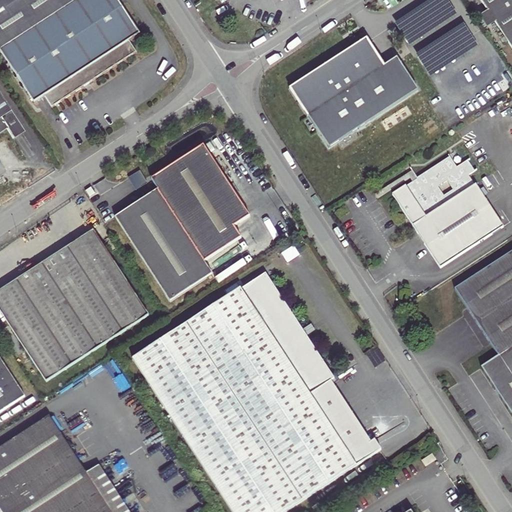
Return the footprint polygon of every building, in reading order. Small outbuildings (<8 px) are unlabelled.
[(116,0),(0,0),(0,50),(35,104),(46,98),(52,109),(135,53),(129,43),(140,35),(116,0)] [(511,0),(471,0),(511,62),(511,0)] [(287,94),(324,152),(415,96),(393,62),(380,70),(363,44),(287,94)] [(15,134),(0,110),(0,134),(4,141),(15,134)] [(387,197),(435,273),(497,234),(448,158),(387,197)] [(111,222),(166,305),(208,279),(199,266),(237,242),(229,230),(245,220),(206,161),(111,222)] [(129,178),(137,190),(147,183),(139,172),(129,178)] [(0,293),(0,336),(35,390),(145,318),(91,234),(0,293)] [(511,418),(511,252),(452,291),(494,361),(477,371),(510,420),(511,418)] [(129,364),(225,511),(288,511),(378,455),(372,442),(365,446),(325,385),(329,382),(262,278),(129,364)] [(0,413),(21,400),(0,369),(0,413)] [(0,511),(117,511),(92,474),(73,488),(34,427),(0,449),(0,511)]
